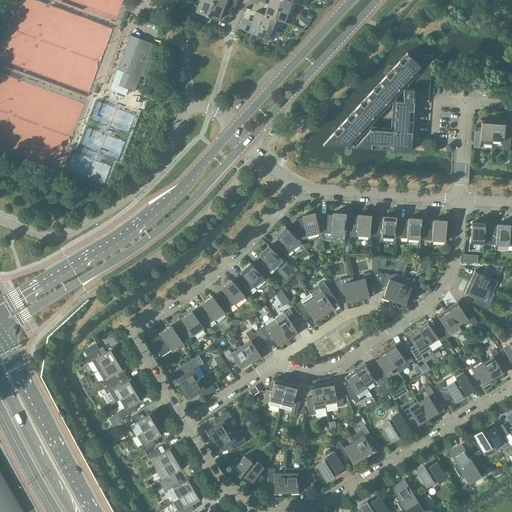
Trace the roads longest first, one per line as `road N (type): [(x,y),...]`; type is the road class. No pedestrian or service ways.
road 1 (residential): [(182,424),(127,333),(240,249),(293,186)]
road 2 (tertiary): [(0,328),(139,244),(249,139)]
road 3 (tertiary): [(236,126),(150,214),(0,305)]
road 4 (residential): [(218,114),(187,109),(156,169),(63,237),(0,219)]
road 5 (residential): [(297,511),(326,503),(511,390)]
road 6 (secondary): [(97,511),(0,334)]
road 7 (tertiary): [(249,139),(376,0)]
road 8 (tertiary): [(351,0),(236,126)]
road 9 (residential): [(459,199),(293,186)]
road 10 (secondary): [(0,377),(71,511)]
road 11 (residential): [(405,320),(388,311),(353,312),(273,362)]
road 12 (residential): [(273,362),(300,371),(330,367),(405,320)]
road 13 (residential): [(405,320),(446,282),(459,199)]
road 14 (residential): [(459,199),(463,108),(511,106)]
road 15 (residential): [(182,424),(222,488),(276,511)]
